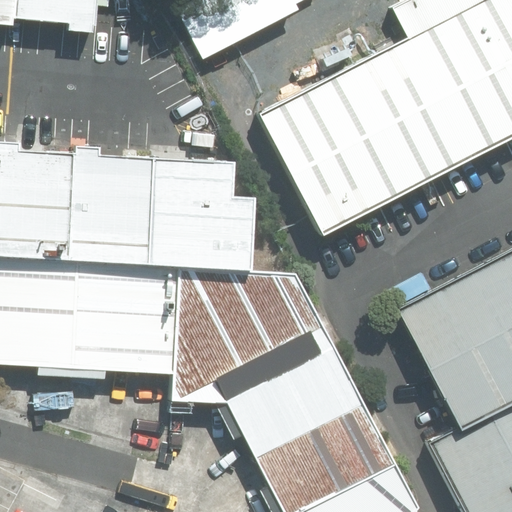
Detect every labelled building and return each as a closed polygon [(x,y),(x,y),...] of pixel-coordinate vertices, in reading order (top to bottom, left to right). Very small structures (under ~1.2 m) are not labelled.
[(0,0),(0,26),(79,32),(81,0),(0,0)] [(300,0),(189,0),(176,8),(207,55),(303,5),(300,0)] [(388,41),(238,115),(301,242),(511,138),(511,0),(394,0),(373,11),(388,41)] [(403,511),(277,281),(240,273),(242,202),(222,201),(222,171),(0,157),(0,369),(161,382),(163,408),(215,410),(269,511),(403,511)] [(511,244),(373,314),(437,443),(511,405),(511,244)] [(511,511),(511,405),(437,443),(422,450),(452,511),(511,511)]
